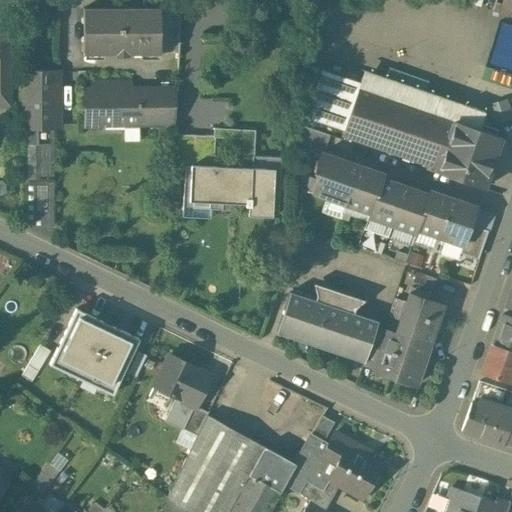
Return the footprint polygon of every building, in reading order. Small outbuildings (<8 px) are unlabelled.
[(511,15),(511,0),(502,0),(499,12),(511,15)] [(161,6),(84,6),(84,49),(116,49),(116,53),(129,53),(129,50),(161,50),(161,6)] [(0,69),(9,69),(9,28),(0,28),(0,69)] [(62,70),(23,70),(23,110),(55,111),(55,94),(62,94),(62,70)] [(360,84),(321,71),(314,93),(311,120),(345,131),(360,84)] [(456,122),(361,90),(363,85),(360,84),(345,131),(343,137),(439,169),(456,122)] [(175,89),(84,89),(84,103),(81,103),(81,115),(85,115),(85,122),(174,122),(175,89)] [(55,111),(23,110),(22,226),(52,240),(55,111)] [(501,136),(456,121),(456,122),(439,169),(438,173),(485,189),(489,177),(488,176),(501,136)] [(213,166),(215,136),(173,134),(172,165),(190,166),(190,165),(213,166)] [(359,169),(319,155),(312,173),(316,180),(311,193),(346,205),(359,169)] [(281,157),(252,156),(251,168),(274,169),(274,170),(280,170),(281,157)] [(213,166),(190,165),(190,166),(188,201),(244,204),(244,206),(248,206),(248,216),(272,217),(274,170),(274,169),(251,168),(213,166)] [(383,177),(359,169),(346,205),(369,213),(382,181),(383,177)] [(405,189),(382,181),(369,213),(368,218),(392,226),(405,189)] [(427,196),(405,189),(392,226),(416,234),(417,230),(427,196)] [(453,201),(429,192),(427,196),(417,230),(440,238),(453,201)] [(477,209),(453,201),(440,238),(464,246),(477,209)] [(437,279),(416,272),(413,281),(434,288),(437,279)] [(363,300),(313,284),(316,295),(314,300),(289,292),(275,333),(363,362),(375,326),(377,321),(353,313),(355,308),(363,300)] [(442,304),(409,293),(397,328),(430,339),(442,304)] [(134,340),(76,312),(51,365),(109,393),(134,340)] [(511,319),(502,315),(492,344),(511,351),(511,319)] [(363,362),(362,363),(374,367),(387,331),(375,326),(363,362)] [(428,344),(387,330),(387,331),(374,367),(373,371),(414,385),(428,344)] [(24,374),(34,380),(52,348),(41,342),(24,374)] [(511,375),(511,351),(492,344),(481,374),(509,383),(511,375)] [(198,366),(170,352),(155,384),(177,395),(187,400),(192,389),(188,387),(197,368),(198,366)] [(213,375),(197,368),(188,387),(192,389),(187,400),(177,395),(166,419),(183,427),(194,405),(198,406),(198,405),(213,375)] [(506,391),(478,382),(473,398),(489,404),(491,399),(502,402),(506,391)] [(23,396),(16,391),(12,397),(19,402),(23,396)] [(511,417),(511,416),(471,403),(461,431),(502,445),(511,417)] [(209,410),(198,405),(198,406),(194,405),(183,427),(197,434),(207,414),(209,410)] [(266,511),(295,463),(207,414),(197,434),(167,496),(188,511),(266,511)] [(322,415),(306,443),(314,448),(318,439),(323,442),(335,422),(322,415)] [(511,417),(502,445),(511,447),(511,417)] [(362,449),(335,433),(324,451),(339,460),(329,478),(340,485),(363,498),(381,468),(359,455),(362,449)] [(329,478),(323,475),(317,485),(334,495),(340,485),(329,478)] [(317,485),(305,478),(298,490),(327,507),(334,495),(317,485)] [(489,511),(494,501),(452,487),(441,511),(489,511)] [(506,511),(509,502),(495,497),(494,501),(489,511),(506,511)] [(50,511),(32,499),(22,511),(50,511)]
